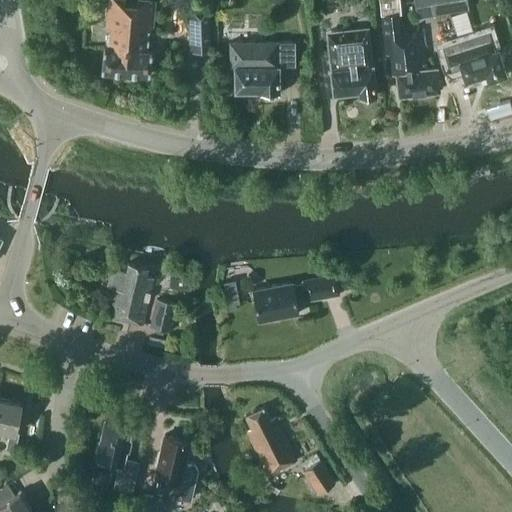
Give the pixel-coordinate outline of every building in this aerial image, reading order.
[(124,0),(108,0),(106,27),(111,28),(110,34),(107,37),(106,41),(109,44),(109,47),(104,46),(102,71),(149,75),(151,50),(148,50),(150,31),(153,31),(155,0),(137,0),(137,4),(125,4),(124,0)] [(402,34),(399,12),(401,12),(400,0),(379,0),(386,54),(390,53),(392,73),(397,73),(399,94),(439,90),(437,67),(427,68),(423,31),(402,34)] [(413,0),(416,17),(431,15),(428,0),(413,0)] [(428,0),(431,15),(469,9),(467,0),(428,0)] [(211,51),(210,5),(188,6),(190,51),(211,51)] [(369,49),(368,34),(367,26),(327,31),(331,69),(334,94),(359,91),(360,97),(377,95),(373,65),(371,49),(369,49)] [(488,33),(444,47),(451,71),(461,67),(466,81),(486,74),(489,81),(506,75),(498,49),(494,51),(488,33)] [(295,42),(230,42),(231,65),(235,65),(235,90),(261,90),(261,92),(262,92),(266,96),(274,96),(278,91),(279,91),(279,90),(279,66),(295,65),(295,42)] [(108,316),(143,325),(154,277),(147,275),(149,267),(128,262),(127,270),(117,268),(112,288),(114,288),(108,316)] [(297,299),(307,298),(307,299),(339,293),(338,287),(352,285),(350,272),(336,275),(336,273),(303,279),(304,283),(294,285),(293,281),(253,289),(259,320),(299,313),(297,299)] [(184,278),(172,277),(170,289),(182,290),(184,278)] [(150,326),(171,330),(177,302),(155,298),(150,326)] [(0,429),(10,431),(6,449),(15,451),(19,432),(15,431),(21,402),(0,397),(0,429)] [(297,459),(282,429),(279,431),(272,417),(270,418),(264,406),(246,415),(252,426),(247,429),(268,474),(297,459)] [(105,421),(103,433),(97,458),(120,463),(114,486),(133,490),(139,461),(125,458),(126,450),(128,451),(130,441),(128,440),(132,427),(105,421)] [(158,463),(155,477),(159,478),(156,493),(181,498),(192,500),(196,478),(199,468),(195,462),(185,460),(189,440),(165,434),(162,448),(159,451),(156,463),(158,463)] [(336,480),(321,458),(302,471),(317,493),(336,480)] [(106,491),(111,471),(94,467),(89,488),(106,491)] [(27,496),(47,483),(37,468),(17,481),(27,496)] [(8,484),(0,489),(0,511),(32,511),(33,511),(20,491),(15,494),(8,484)] [(166,498),(139,493),(135,511),(154,511),(155,510),(164,511),(166,498)] [(220,497),(215,501),(219,507),(224,503),(220,497)]
